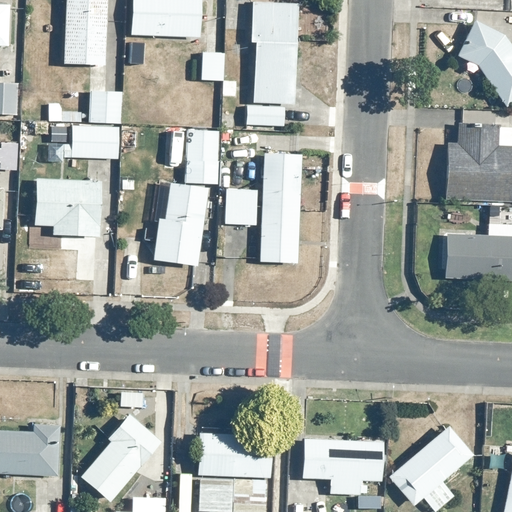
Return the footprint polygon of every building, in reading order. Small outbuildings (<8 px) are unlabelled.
[(103,0),(64,0),(63,64),(102,65),(103,0)] [(198,0),(130,0),(129,36),(198,36),(198,0)] [(296,4),(255,2),(250,105),(244,105),(244,125),(282,127),(283,104),(292,105),(296,4)] [(511,103),(511,49),(501,34),(477,21),(459,58),(474,66),(504,109),(511,103)] [(219,81),(219,52),(199,51),(199,80),(219,81)] [(0,114),(15,116),(16,85),(0,84),(0,114)] [(120,90),(88,88),(86,122),(118,124),(120,90)] [(57,102),(45,102),(46,122),(77,121),(77,109),(57,110),(57,102)] [(511,127),(446,125),(444,200),(511,202),(511,159),(510,159),(511,127)] [(117,128),(69,126),(68,156),(115,159),(117,128)] [(217,132),(186,130),(182,182),(217,185),(219,158),(215,158),(217,132)] [(16,144),(0,143),(0,170),(15,171),(16,144)] [(300,155),(262,153),(259,263),(297,264),(300,155)] [(98,236),(100,181),(36,179),(34,225),(52,226),(51,235),(98,236)] [(206,188),(168,184),(163,219),(157,218),(151,261),(196,267),(206,188)] [(255,190),(223,189),(222,224),(254,226),(255,190)] [(445,233),(443,278),(511,280),(511,220),(485,219),(484,235),(445,233)] [(158,443),(125,415),(106,437),(111,441),(79,478),(107,502),(158,443)] [(57,426),(33,424),(32,433),(0,431),(0,472),(55,475),(57,426)] [(470,455),(446,428),(387,478),(411,506),(421,498),(432,511),(433,511),(451,497),(439,482),(470,455)] [(268,477),(269,435),(198,433),(195,511),(215,511),(262,511),(264,477),(268,477)] [(379,481),(380,442),(302,439),(301,477),(328,478),(328,493),(357,494),(358,480),(379,481)] [(511,511),(511,454),(501,511),(511,511)]
